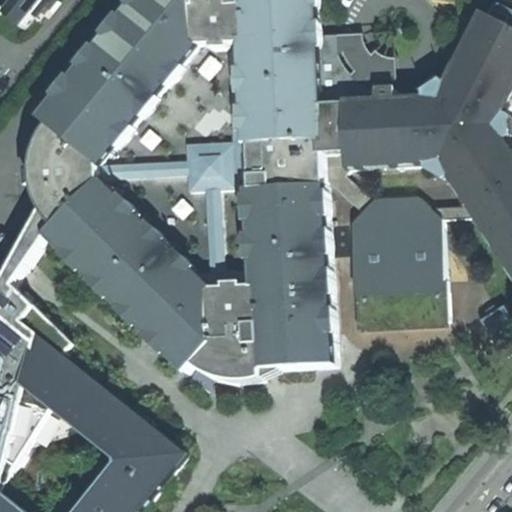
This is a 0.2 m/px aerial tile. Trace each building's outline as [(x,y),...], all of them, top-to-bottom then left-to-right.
[(0,0),(0,7),(29,30),(42,13),(53,0),(0,0)] [(144,0),(48,122),(57,130),(69,139),(60,155),(62,172),(42,172),(34,172),(36,191),(43,190),(63,189),(63,206),(73,218),(63,229),(54,238),(153,336),(193,376),(201,369),(206,373),(216,378),(228,382),(238,384),(247,385),(260,385),(269,383),(269,373),(343,369),(332,183),(368,215),(379,204),(352,180),(351,175),(357,171),(355,157),(324,157),(324,145),(205,150),(196,0),(144,0)] [(323,38),(320,0),(196,0),(205,150),(324,145),(329,145),(324,61),(323,38)] [(496,19),(511,28),(511,10),(504,6),(496,19)] [(344,56),(324,61),(329,145),(324,145),(324,157),(355,157),(357,171),(373,170),(377,166),(397,167),(400,169),(434,167),(435,172),(452,182),(458,180),(477,208),(481,209),(488,220),(491,225),(490,230),(511,263),(511,28),(496,19),(489,15),(452,85),(447,83),(431,94),(431,100),(402,101),(402,92),(393,92),(383,92),(368,84),(363,81),(357,77),(349,68),(344,56)] [(393,92),(402,92),(400,35),(323,38),(324,61),(344,56),(349,68),(357,77),(363,81),(368,84),(383,92),(393,92)] [(69,139),(57,130),(53,136),(50,141),(47,148),(45,154),(43,162),(42,169),(42,172),(62,172),(60,155),(69,139)] [(63,189),(43,190),(44,196),(45,201),(47,206),(49,210),(51,214),(56,222),(60,225),(63,229),(73,218),(63,206),(63,189)] [(425,200),(379,204),(368,215),(358,225),(366,331),(455,327),(448,221),(437,210),(425,200)] [(448,221),(488,220),(481,209),(437,210),(448,221)] [(32,270),(54,238),(63,229),(60,225),(56,222),(51,214),(49,210),(22,259),(10,281),(19,289),(32,270)] [(10,281),(0,271),(0,511),(146,511),(190,456),(68,359),(77,346),(19,289),(10,281)] [(511,315),(507,308),(484,323),(506,358),(511,354),(511,315)]
